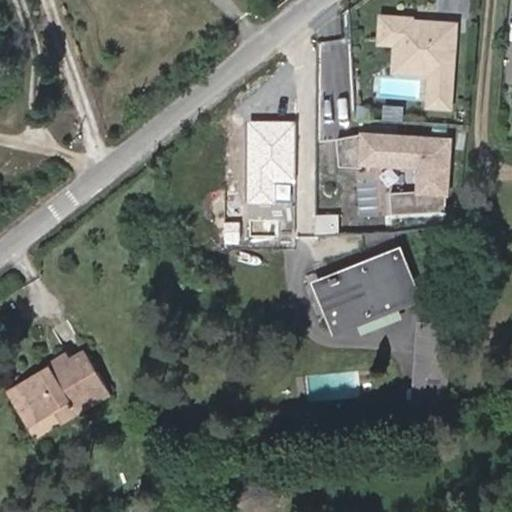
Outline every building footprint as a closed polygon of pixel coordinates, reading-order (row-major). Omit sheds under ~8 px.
[(425,101),(446,102),(451,17),(407,15),(407,19),(396,18),(396,11),(377,10),(375,37),(392,38),(391,51),(428,53),(427,68),(425,101)] [(427,68),(428,53),(391,51),(390,66),(427,68)] [(361,112),(361,103),(350,102),(350,111),(361,112)] [(446,134),(359,128),(337,133),(335,161),(358,163),(358,158),(416,161),(414,185),(386,187),(387,209),(441,205),(446,134)] [(310,285),(328,331),(353,322),(389,307),(413,297),(395,251),(310,285)] [(394,318),(389,307),(353,322),(358,334),(394,318)] [(445,411),(450,327),(415,325),(413,405),(445,411)] [(59,346),(41,357),(46,368),(65,357),(59,346)] [(41,357),(8,376),(32,416),(64,399),(73,412),(97,397),(105,392),(84,355),(81,350),(65,357),(46,368),(41,357)] [(8,376),(0,380),(0,384),(31,439),(73,412),(64,399),(32,416),(8,376)]
